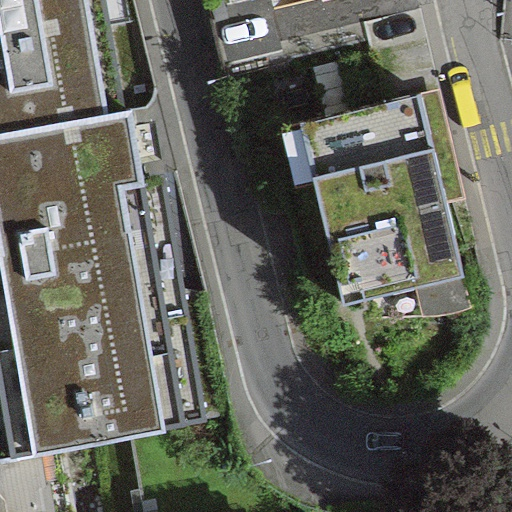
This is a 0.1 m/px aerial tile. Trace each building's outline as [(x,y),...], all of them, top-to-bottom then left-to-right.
[(0,0),(0,87),(106,73),(92,0),(0,0)] [(394,0),(257,0),(269,50),(399,20),(394,0)] [(0,420),(68,412),(221,415),(195,295),(187,296),(167,151),(146,153),(135,69),(106,73),(0,87),(0,420)] [(428,104),(289,137),(331,319),(467,291),(428,104)] [(0,511),(84,511),(68,412),(0,420),(0,511)]
